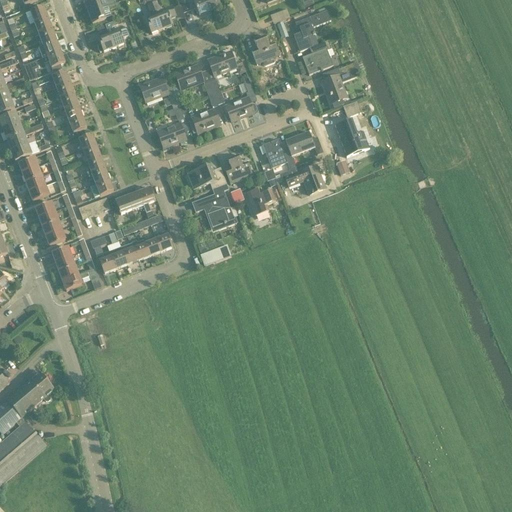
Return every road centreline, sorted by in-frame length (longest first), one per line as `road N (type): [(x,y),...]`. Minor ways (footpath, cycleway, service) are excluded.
road 1 (residential): [(54,316),(182,265),(155,172)]
road 2 (tertiary): [(106,511),(54,316)]
road 3 (residential): [(118,79),(237,29),(245,19),(240,0)]
road 4 (residential): [(155,172),(275,126)]
